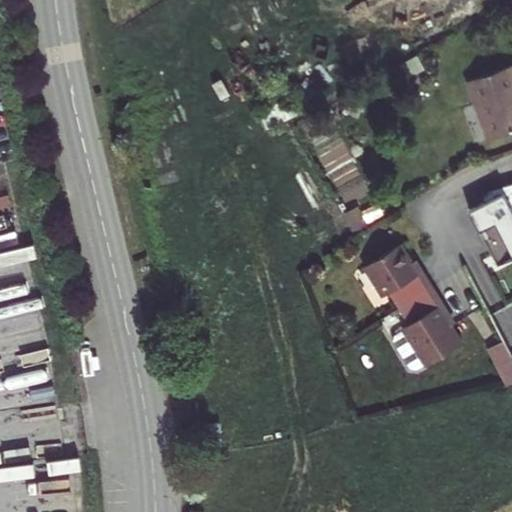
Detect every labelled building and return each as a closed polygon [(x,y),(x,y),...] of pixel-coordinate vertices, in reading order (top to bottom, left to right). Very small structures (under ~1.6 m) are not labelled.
[(511,65),(467,81),(487,140),(511,131),(511,65)] [(258,112),(267,129),(285,120),(277,103),(258,112)] [(469,210),(497,265),(511,257),(511,209),(503,192),(469,210)] [(340,208),(353,231),(368,222),(383,215),(378,204),(362,212),(355,199),(340,208)] [(399,307),(428,289),(417,272),(413,274),(396,245),(359,267),(378,297),(388,291),(399,307)] [(438,306),(428,289),(399,307),(409,324),(398,330),(417,360),(453,338),(435,309),(438,306)] [(511,356),(501,336),(485,344),(506,384),(511,382),(511,356)]
